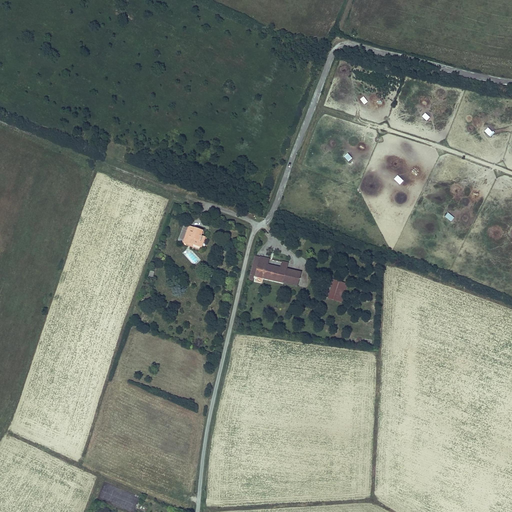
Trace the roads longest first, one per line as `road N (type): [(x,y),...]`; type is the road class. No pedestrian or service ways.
road 1 (track): [(258,225),(275,206),(335,47),(511,82)]
road 2 (residential): [(197,511),(209,418),(258,225)]
road 3 (track): [(382,128),(511,173)]
